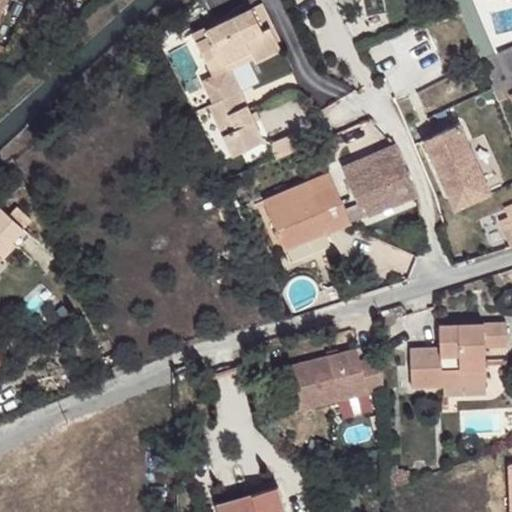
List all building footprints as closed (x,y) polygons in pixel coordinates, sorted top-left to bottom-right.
[(0,0),(0,22),(9,0),(0,0)] [(446,13),(456,9),(452,0),(444,0),(441,1),(446,13)] [(457,0),(475,54),(491,49),(475,0),(457,0)] [(268,26),(257,4),(250,8),(260,30),(268,26)] [(279,49),(268,26),(260,30),(250,8),(206,28),(205,26),(192,32),(212,74),(203,79),(213,100),(238,88),(228,67),(252,56),(254,61),(279,49)] [(511,47),(482,59),(499,98),(511,92),(511,47)] [(213,100),(208,103),(231,153),(262,139),(238,88),(213,100)] [(426,139),(423,140),(448,196),(485,179),(479,165),(488,161),(484,154),(475,158),(460,123),(437,134),(426,139)] [(423,133),(426,139),(437,134),(434,128),(423,133)] [(277,158),(307,145),(300,130),(271,143),(277,158)] [(417,195),(396,144),(343,167),(360,208),(365,206),(369,215),(417,195)] [(286,249),(350,221),(329,171),(265,198),(286,249)] [(485,179),(448,196),(455,210),(491,193),(485,179)] [(508,238),(511,236),(511,204),(506,207),(511,220),(502,223),(508,238)] [(0,256),(1,257),(14,243),(11,240),(23,228),(0,206),(0,256)] [(364,218),(369,215),(365,206),(360,208),(364,218)] [(29,234),(23,228),(11,240),(14,243),(18,246),(29,234)] [(486,378),(485,346),(507,345),(507,322),(439,325),(440,347),(410,348),(411,386),(443,385),(443,380),(486,378)] [(357,349),(285,367),(296,410),(383,388),(382,355),(360,360),(357,349)] [(388,467),(389,488),(410,481),(409,472),(398,472),(397,466),(388,467)] [(260,491),(217,504),(219,511),(285,511),(276,479),(258,484),(260,491)]
